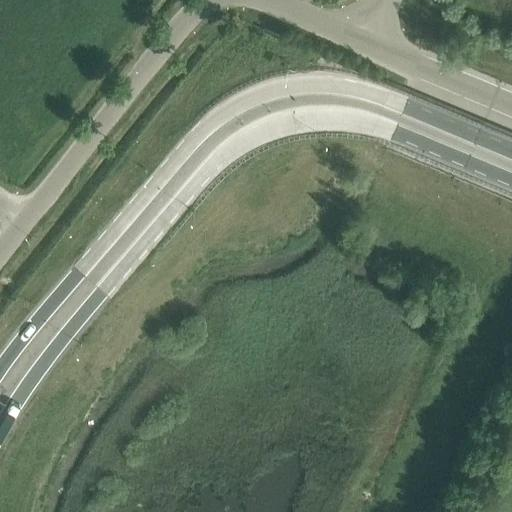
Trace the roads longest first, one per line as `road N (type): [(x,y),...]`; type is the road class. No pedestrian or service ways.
road 1 (motorway): [(0,430),(56,347),(178,201),(258,129)]
road 2 (motorway): [(232,108),(0,367)]
road 3 (unclassified): [(0,252),(183,19),(211,0)]
road 4 (primary): [(511,153),(341,87),(291,86),(232,108)]
road 5 (primary): [(258,129),(306,115),(357,119),(511,180)]
road 6 (unclassified): [(511,105),(358,41)]
